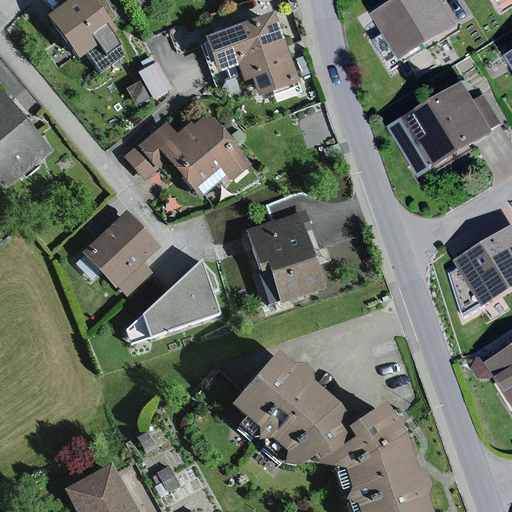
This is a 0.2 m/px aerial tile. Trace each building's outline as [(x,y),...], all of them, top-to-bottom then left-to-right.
[(87,0),(62,0),(41,17),(71,60),(81,53),(96,72),(121,55),(110,33),(112,31),(107,25),(87,0)] [(105,0),(87,0),(107,25),(118,16),(105,0)] [(440,0),(390,0),(370,13),(399,61),(456,26),(440,0)] [(267,13),(197,38),(209,73),(234,64),(232,60),(279,43),(267,13)] [(234,64),(209,73),(214,87),(244,76),(252,98),(293,83),(279,43),(232,60),(234,64)] [(154,63),(134,74),(150,101),(170,90),(154,63)] [(462,81),(387,127),(417,176),(492,131),(473,100),(462,81)] [(0,92),(0,187),(2,190),(49,149),(0,92)] [(483,94),(473,100),(492,131),(502,125),(483,94)] [(325,110),(297,120),(307,148),(335,138),(325,110)] [(163,122),(121,157),(142,183),(164,164),(195,200),(223,176),(229,182),(249,166),(210,120),(197,118),(189,124),(187,121),(173,133),(163,122)] [(337,144),(322,150),(325,159),(340,154),(337,144)] [(155,247),(122,212),(78,253),(111,288),(113,286),(139,262),(155,247)] [(297,213),(241,231),(254,272),(263,269),(275,305),(322,290),(297,213)] [(511,226),(483,243),(454,261),(481,306),(511,287),(511,226)] [(150,273),(139,262),(113,286),(124,297),(150,273)] [(215,276),(200,262),(126,332),(131,347),(219,317),(213,295),(222,292),(215,276)] [(478,357),(471,369),(477,379),(489,379),(493,377),(511,407),(511,344),(490,359),(489,356),(478,357)] [(303,453),(343,425),(330,406),(303,383),(302,374),(293,365),(283,366),(266,352),(224,405),(251,428),(251,441),(264,439),(279,452),(277,464),(282,466),(303,453)] [(232,387),(214,372),(198,391),(216,406),(232,387)] [(343,425),(303,453),(310,464),(337,470),(344,488),(339,500),(350,506),(352,511),(425,511),(420,496),(425,489),(419,475),(411,472),(398,436),(393,430),(395,420),(385,419),(374,404),(343,425)] [(145,433),(135,439),(143,454),(153,448),(145,433)] [(72,511),(132,511),(107,465),(61,490),(72,511)] [(167,467),(155,474),(165,492),(177,485),(167,467)]
